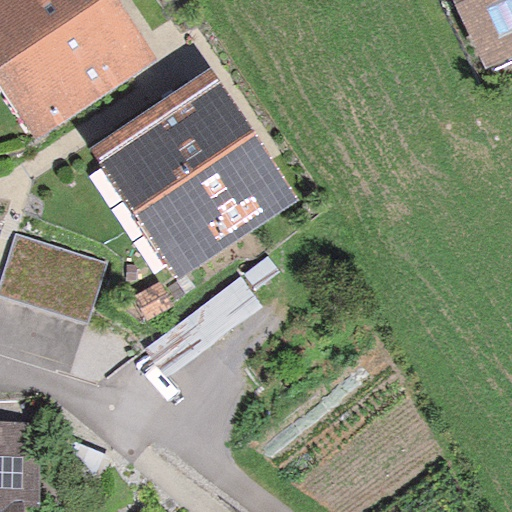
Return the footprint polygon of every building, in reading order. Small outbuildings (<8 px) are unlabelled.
[(148,68),(104,0),(0,0),(0,111),(22,146),(148,68)] [(511,39),(511,0),(474,0),(497,46),(511,39)] [(299,210),(215,80),(86,163),(169,293),(299,210)] [(102,265),(16,237),(0,285),(0,295),(84,323),(102,265)] [(161,294),(141,307),(153,326),(173,314),(161,294)] [(18,511),(19,501),(33,501),(34,428),(0,427),(0,511),(18,511)]
